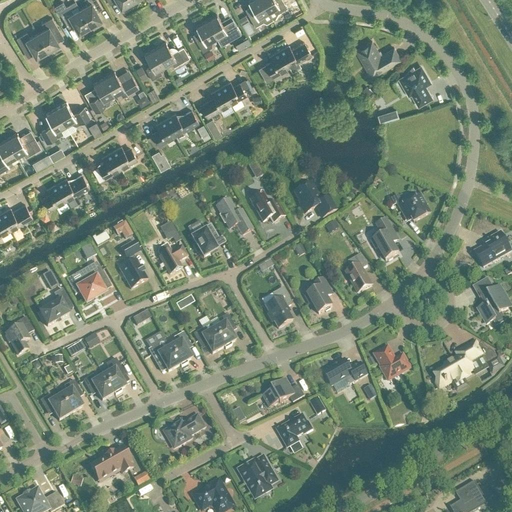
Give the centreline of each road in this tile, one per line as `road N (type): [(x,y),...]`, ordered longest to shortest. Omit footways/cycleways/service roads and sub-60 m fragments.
road 1 (residential): [(274,360),(367,324),(409,292),(450,232),(469,185),(470,96),(456,68),(393,16),(320,7)]
road 2 (residential): [(0,198),(320,7)]
road 3 (tertiary): [(347,511),(511,420)]
road 4 (residential): [(32,92),(189,0)]
road 5 (residential): [(115,322),(233,279)]
road 6 (residential): [(45,456),(160,406)]
